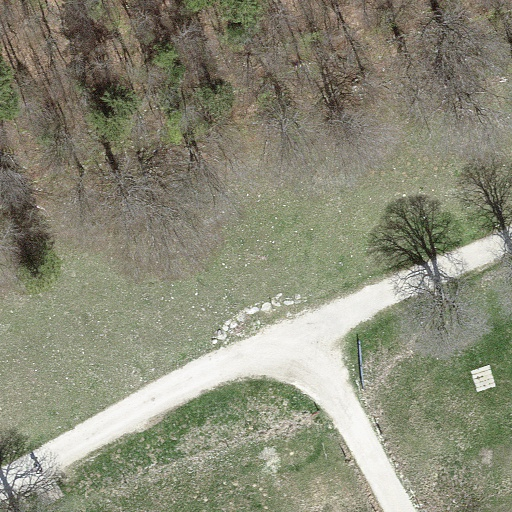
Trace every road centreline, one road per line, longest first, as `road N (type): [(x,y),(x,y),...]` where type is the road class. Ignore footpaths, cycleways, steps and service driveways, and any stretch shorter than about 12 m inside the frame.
road 1 (track): [(301,330),(191,378),(0,483)]
road 2 (track): [(511,235),(301,330)]
road 3 (track): [(301,330),(399,511)]
